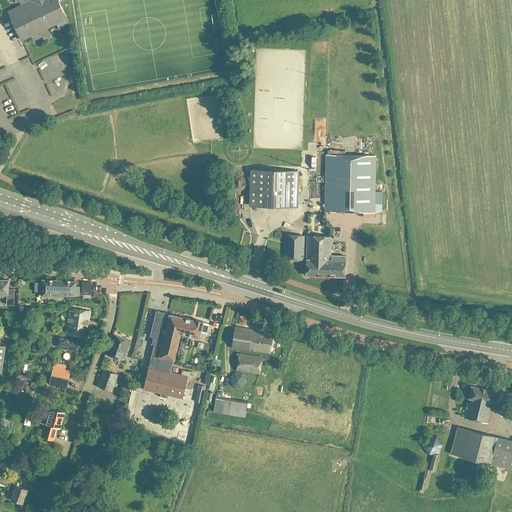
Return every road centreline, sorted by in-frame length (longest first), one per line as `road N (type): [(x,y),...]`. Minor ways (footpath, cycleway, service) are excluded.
road 1 (primary): [(511,351),(380,326),(0,203)]
road 2 (unclassified): [(38,511),(102,348),(111,279)]
